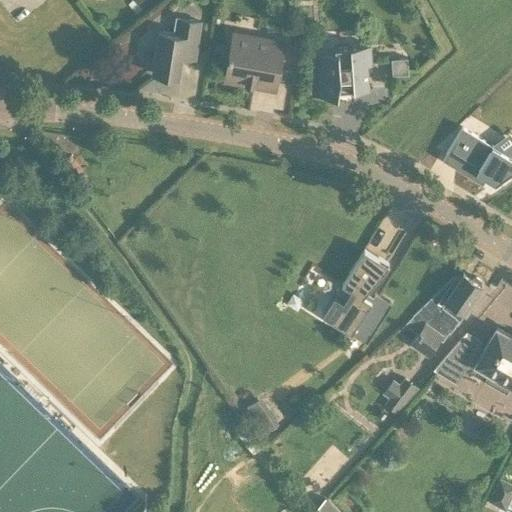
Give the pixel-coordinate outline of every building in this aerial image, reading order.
[(132,0),(143,10),(149,3),(146,0),(132,0)] [(182,57),(194,58),(199,22),(174,18),(172,34),(158,31),(154,53),(156,53),(152,74),(178,78),(182,57)] [(227,62),(224,81),(244,84),(275,90),(276,85),(284,42),(258,37),(258,42),(232,38),(230,50),(227,62)] [(350,47),(334,48),(335,53),(315,54),(317,75),(315,75),(312,94),(337,97),(338,91),(353,90),(368,89),(367,65),(371,64),(369,45),(350,47)] [(227,62),(230,50),(220,49),(218,60),(227,62)] [(408,74),(407,57),(391,58),(392,75),(408,74)] [(511,169),(511,146),(504,152),(461,127),(445,155),(457,162),(455,166),(472,176),(475,171),(494,182),(511,169)] [(388,264),(364,248),(342,283),(351,289),(343,301),(334,296),(322,314),(351,333),(371,301),(363,295),(388,264)] [(473,300),(483,287),(463,272),(458,279),(452,275),(411,315),(412,316),(403,324),(418,333),(412,341),(427,352),(438,337),(442,340),(448,331),(449,332),(462,313),(464,314),(473,300)] [(475,364),(491,373),(487,381),(506,391),(510,384),(511,385),(511,336),(496,327),(482,351),(475,347),(479,341),(465,333),(434,368),(456,380),(469,357),(476,362),(475,364)] [(404,377),(399,383),(389,398),(384,405),(397,414),(419,388),(404,377)] [(260,396),(256,399),(244,407),(262,433),(274,425),(278,422),(260,396)] [(264,447),(245,420),(229,433),(249,458),(264,447)] [(511,492),(511,484),(499,478),(487,501),(504,510),(511,492)] [(309,511),(340,511),(324,497),(309,511)]
